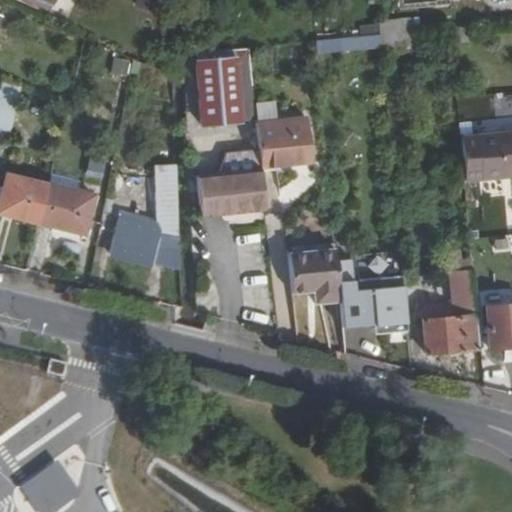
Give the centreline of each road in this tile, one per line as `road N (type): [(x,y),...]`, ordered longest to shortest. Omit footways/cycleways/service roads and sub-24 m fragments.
road 1 (secondary): [(485,423),(0,306)]
road 2 (unknown): [(229,361),(218,226)]
